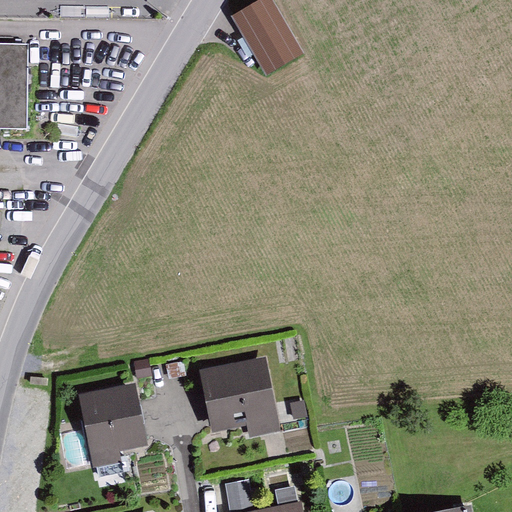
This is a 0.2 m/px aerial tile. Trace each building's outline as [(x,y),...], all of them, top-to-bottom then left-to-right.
[(303,55),(271,0),(265,0),(232,19),(266,76),(303,55)] [(0,130),(29,130),(30,46),(0,45),(0,130)] [(267,359),(199,373),(212,435),(247,428),(250,440),(282,433),(267,359)] [(149,361),(134,363),(137,379),(152,377),(149,361)] [(136,385),(78,397),(93,469),(121,463),(119,454),(149,448),(136,385)] [(305,402),(291,405),(294,421),(308,418),(305,402)] [(255,511),(251,481),(225,486),(230,511),(255,511)] [(276,492),(280,509),(298,505),(295,488),(276,492)] [(511,511),(511,499),(500,502),(502,511),(511,511)]
